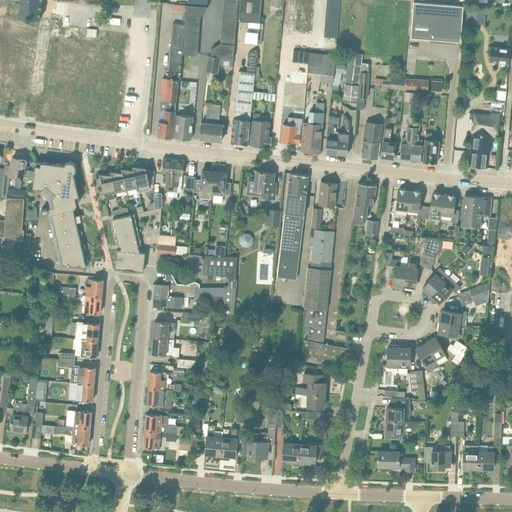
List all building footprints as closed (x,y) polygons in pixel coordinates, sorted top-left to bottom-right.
[(19,0),(19,8),(18,16),(26,17),(26,18),(30,19),(30,18),(40,19),(42,0),(19,0)] [(54,56),(50,88),(126,97),(130,70),(127,69),(136,0),(114,0),(109,38),(111,38),(110,49),(60,43),(59,56),(54,56)] [(239,0),(238,21),(249,22),(248,27),(245,31),(244,42),(257,43),(259,23),(261,0),(239,0)] [(314,27),(315,0),(302,0),(301,26),(314,27)] [(413,1),(411,27),(410,37),(460,41),(463,5),(413,1)] [(184,16),(185,5),(183,24),(173,23),(170,55),(169,55),(165,100),(166,100),(165,110),(164,110),(163,121),(158,121),(157,136),(172,137),(178,80),(180,80),(182,53),(182,45),(183,38),(183,30),(184,23),(184,16)] [(206,7),(185,5),(184,16),(200,17),(206,10),(206,7)] [(237,8),(223,6),(223,14),(237,15),(237,8)] [(486,8),(468,7),(467,23),(485,25),(486,8)] [(237,15),(223,14),(222,21),(236,22),(237,15)] [(199,24),(200,17),(184,16),(184,23),(199,24)] [(236,22),(222,21),(221,28),(235,29),(236,22)] [(5,87),(2,109),(29,113),(33,83),(31,83),(38,27),(13,24),(12,32),(16,32),(9,87),(5,87)] [(235,29),(221,28),(220,35),(235,36),(235,29)] [(235,36),(220,35),(220,43),(234,45),(235,36)] [(491,47),(489,62),(508,64),(510,48),(503,48),(503,40),(500,37),(496,36),(492,38),(492,47),(491,47)] [(198,46),(198,38),(183,38),(182,45),(198,46)] [(234,45),(220,43),(211,49),(210,56),(219,57),(220,57),(232,58),(234,45)] [(197,55),(198,46),(182,45),(182,53),(197,55)] [(238,71),(234,111),(251,112),(257,50),(254,50),(248,53),(246,72),(238,71)] [(293,51),(292,61),(309,63),(310,53),(293,51)] [(334,55),(310,52),(310,53),(309,63),(307,74),(321,75),(320,81),(331,82),(334,55)] [(346,73),(343,100),(357,102),(359,72),(360,62),(362,55),(362,54),(349,52),(349,53),(348,61),(346,73)] [(213,76),(216,77),(219,57),(210,56),(208,55),(206,72),(213,72),(213,76)] [(336,55),(334,55),(333,71),(331,82),(332,82),(331,94),(337,94),(339,83),(341,71),(339,71),(340,65),(335,65),(336,55)] [(232,66),(232,58),(220,57),(219,65),(232,66)] [(357,102),(356,109),(364,109),(364,98),(367,98),(369,72),(359,72),(357,102)] [(390,87),(404,89),(405,79),(391,77),(390,87)] [(428,89),(429,80),(405,78),(405,79),(404,89),(416,91),(416,88),(428,89)] [(442,91),(443,80),(431,80),(431,90),(442,91)] [(415,104),(416,91),(404,89),(402,102),(415,104)] [(206,122),(201,122),(199,138),(211,139),(212,130),(210,130),(211,123),(212,123),(214,104),(214,99),(208,98),(206,122)] [(214,99),(214,104),(212,123),(211,123),(210,130),(212,130),(211,139),(221,140),(223,124),(218,123),(220,105),(214,104),(214,99)] [(314,101),(313,109),(324,111),(325,103),(314,101)] [(301,140),(300,150),(310,151),(314,112),(309,112),(307,123),(303,123),(301,140)] [(314,112),(310,151),(319,152),(320,142),(323,113),(314,112)] [(475,113),(470,157),(469,166),(486,168),(488,153),(490,153),(492,136),(497,137),(500,114),(491,113),(490,115),(475,113)] [(176,138),(191,139),(193,116),(178,114),(176,138)] [(251,134),(248,134),(247,145),(250,145),(267,147),(267,146),(271,147),(272,137),(268,136),(270,122),(259,121),(259,114),(253,114),(251,134)] [(285,114),(284,124),(283,124),(281,141),(294,143),(294,142),(299,143),(300,134),(295,133),(297,116),(285,114)] [(338,132),(337,140),(336,140),(335,147),(337,147),(337,154),(347,155),(350,121),(345,116),(343,115),(343,122),(345,125),(344,133),(338,132)] [(231,118),(230,133),(231,133),(230,143),(247,145),(248,134),(250,120),(234,118),(231,118)] [(365,122),(362,146),(361,156),(378,159),(382,124),(365,122)] [(407,123),(407,127),(405,143),(401,143),(400,159),(410,160),(413,125),(413,123),(407,123)] [(418,124),(413,123),(413,125),(410,160),(420,161),(422,145),(417,144),(419,128),(418,124)] [(335,124),(328,124),(325,153),(337,154),(337,147),(335,147),(336,140),(333,140),(335,124)] [(391,129),(385,128),(381,157),(393,158),(395,143),(389,142),(391,129)] [(426,132),(423,161),(436,163),(439,140),(431,139),(431,133),(426,132)] [(2,190),(2,197),(6,197),(10,176),(17,177),(17,178),(15,187),(20,188),(23,177),(28,178),(33,179),(34,171),(30,170),(24,169),(26,160),(12,157),(10,167),(9,165),(7,165),(5,166),(4,168),(2,190)] [(163,158),(162,173),(163,174),(162,182),(166,183),(166,191),(171,191),(171,186),(173,159),(163,158)] [(184,160),(173,159),(171,186),(174,186),(173,197),(176,197),(177,186),(181,186),(182,175),(183,170),(184,160)] [(32,185),(32,187),(42,188),(46,184),(55,193),(52,197),(54,206),(41,209),(42,213),(47,212),(48,214),(51,213),(62,264),(86,267),(73,208),(74,207),(75,206),(76,205),(76,203),(76,202),(80,201),(73,172),(74,171),(75,170),(75,168),(75,167),(75,165),(74,164),(73,163),(71,162),(70,162),(68,162),(67,162),(65,163),(64,164),(40,162),(35,161),(35,165),(34,171),(33,179),(32,185)] [(146,167),(132,165),(133,169),(134,169),(138,188),(149,186),(149,185),(153,184),(154,170),(146,169),(146,167)] [(133,169),(121,168),(122,172),(127,191),(138,188),(134,169),(133,169)] [(211,194),(214,171),(210,171),(210,169),(204,168),(204,170),(202,170),(201,180),(195,179),(194,191),(200,191),(200,197),(211,199),(212,194),(211,194)] [(218,171),(214,171),(211,194),(212,194),(224,196),(224,194),(230,195),(231,183),(225,182),(226,172),(224,172),(224,170),(218,170),(218,171)] [(122,172),(110,171),(111,174),(115,193),(127,191),(122,172)] [(257,171),(256,179),(248,178),(247,194),(274,197),(275,186),(272,185),(273,173),(257,171)] [(99,173),(99,174),(105,200),(115,198),(114,194),(115,193),(111,174),(99,173)] [(308,175),(290,173),(277,277),(296,279),(308,175)] [(185,175),(184,189),(194,190),(194,187),(195,176),(185,175)] [(337,183),(321,182),(320,190),(321,190),(320,197),(319,197),(318,204),(334,206),(337,183)] [(376,185),(358,182),(353,218),(366,220),(368,207),(373,208),(376,185)] [(396,208),(407,209),(409,191),(405,190),(405,188),(399,188),(399,189),(398,189),(396,208)] [(420,190),(414,189),(413,191),(409,191),(407,209),(418,211),(417,218),(423,218),(425,206),(419,205),(420,192),(419,192),(420,190)] [(440,220),(443,195),(439,194),(440,193),(434,192),(433,194),(432,194),(431,206),(425,206),(423,218),(440,220)] [(454,194),(448,194),(448,195),(443,195),(441,214),(452,215),(451,222),(457,223),(459,214),(459,210),(453,209),(455,196),(454,196),(454,194)] [(162,195),(154,195),(154,202),(154,209),(161,207),(162,207),(162,195)] [(482,197),(469,196),(466,198),(463,198),(461,226),(480,227),(481,214),(490,215),(491,198),(490,198),(482,197)] [(24,198),(6,197),(5,220),(0,219),(0,236),(4,237),(4,238),(23,239),(24,230),(22,230),(24,198)] [(161,211),(161,207),(154,209),(143,211),(137,213),(138,217),(153,214),(153,212),(157,212),(158,214),(156,214),(156,221),(160,221),(161,211)] [(321,208),(313,208),(311,227),(320,228),(321,208)] [(37,220),(37,210),(28,209),(27,219),(37,220)] [(279,210),(267,209),(266,224),(278,225),(279,210)] [(139,251),(131,214),(113,218),(119,246),(120,246),(120,249),(116,249),(114,268),(143,271),(145,252),(139,251)] [(497,218),(489,217),(488,229),(496,230),(497,218)] [(366,234),(376,236),(378,221),(368,220),(366,234)] [(405,228),(390,226),(390,233),(404,234),(405,228)] [(310,236),(309,244),(312,244),(310,268),(311,268),(331,269),(333,246),(333,241),(334,231),(332,231),(314,229),(310,229),(310,236)] [(251,245),(252,234),(240,233),(240,245),(251,245)] [(433,239),(429,255),(428,255),(425,267),(431,269),(435,253),(438,254),(443,240),(433,239)] [(472,248),(466,243),(460,249),(466,254),(472,248)] [(175,245),(158,244),(158,252),(172,254),(174,254),(175,245)] [(392,252),(386,251),(384,265),(395,266),(394,270),(392,270),(391,277),(393,277),(392,284),(394,284),(394,286),(402,287),(402,286),(403,286),(406,267),(407,257),(404,257),(401,258),(401,260),(392,259),(392,252)] [(419,265),(425,267),(428,255),(422,253),(419,265)] [(204,255),(203,274),(228,276),(228,280),(235,281),(237,257),(229,256),(225,256),(214,256),(206,255),(204,255)] [(480,257),(479,274),(487,274),(488,257),(480,257)] [(406,267),(403,286),(405,286),(404,288),(412,289),(413,287),(415,287),(417,269),(416,268),(417,260),(407,259),(406,267)] [(308,267),(299,359),(332,366),(344,368),(348,332),(338,331),(335,331),(333,346),(323,343),(327,308),(331,269),(311,268),(310,268),(308,267)] [(430,294),(431,295),(448,277),(438,268),(433,272),(435,274),(422,287),(424,289),(423,290),(428,296),(430,294)] [(448,277),(431,295),(431,296),(430,297),(436,303),(438,302),(439,303),(452,289),(455,292),(460,288),(448,277)] [(87,278),(85,295),(101,296),(103,279),(93,278),(87,278)] [(194,296),(194,297),(201,297),(217,296),(224,296),(223,313),(233,314),(235,287),(235,281),(228,280),(228,287),(216,287),(201,287),(199,287),(195,287),(194,296)] [(154,283),(154,293),(182,295),(194,296),(195,287),(199,287),(199,284),(195,281),(189,283),(189,285),(168,283),(168,284),(164,284),(163,284),(154,283)] [(482,286),(470,290),(469,289),(457,294),(459,300),(471,295),(484,291),(482,286)] [(280,288),(280,298),(287,298),(287,295),(289,295),(288,288),(280,288)] [(154,293),(153,304),(163,304),(167,305),(181,306),(181,301),(182,295),(154,293)] [(101,296),(85,295),(84,312),(100,313),(101,296)] [(474,301),(471,295),(459,300),(462,306),(474,301)] [(460,313),(442,310),(441,312),(440,312),(438,320),(440,320),(440,321),(459,324),(465,324),(467,311),(461,310),(460,313)] [(200,312),(182,311),(181,320),(199,321),(200,312)] [(44,314),(43,334),(51,335),(53,315),(44,314)] [(99,323),(83,322),(76,321),(74,338),(81,339),(97,340),(99,323)] [(154,321),(153,337),(173,338),(174,330),(175,323),(154,321)] [(459,324),(440,321),(440,322),(438,322),(437,330),(438,330),(438,332),(463,336),(465,325),(459,324)] [(427,342),(425,343),(435,359),(445,353),(435,337),(433,338),(433,336),(426,340),(427,342)] [(173,338),(153,337),(151,353),(172,355),(178,356),(178,347),(173,347),(172,347),(173,338)] [(97,340),(81,339),(80,356),(96,357),(97,340)] [(456,340),(453,345),(450,343),(464,353),(463,352),(467,347),(456,340)] [(416,346),(417,347),(416,348),(425,365),(435,359),(425,343),(424,343),(423,342),(416,346)] [(464,353),(450,343),(447,349),(455,355),(452,360),(458,364),(461,360),(464,353)] [(387,365),(398,366),(399,347),(397,347),(397,345),(389,345),(389,347),(387,347),(387,365)] [(409,366),(410,347),(408,347),(408,346),(400,345),(400,347),(399,347),(398,366),(398,373),(407,373),(407,366),(409,366)] [(75,353),(59,352),(59,359),(75,360),(75,353)] [(75,360),(59,359),(58,366),(74,367),(75,360)] [(178,359),(177,366),(195,368),(196,360),(178,359)] [(95,367),(79,366),(77,382),(93,384),(95,367)] [(418,390),(416,371),(416,370),(409,371),(411,391),(418,390)] [(416,371),(418,390),(419,400),(425,400),(422,370),(416,371)] [(166,372),(150,371),(148,387),(164,389),(166,372)] [(304,373),(303,381),(308,381),(308,387),(295,386),(294,393),(324,395),(325,389),(327,389),(327,382),(325,382),(324,382),(325,374),(304,373)] [(7,407),(6,414),(12,415),(11,419),(10,429),(26,431),(27,421),(28,416),(34,417),(35,401),(37,380),(37,378),(35,377),(30,377),(28,404),(14,402),(13,408),(7,407)] [(37,380),(35,401),(45,402),(47,380),(37,380)] [(92,401),(93,384),(77,382),(70,382),(68,399),(92,401)] [(148,387),(147,404),(157,405),(162,406),(162,407),(170,408),(172,390),(164,389),(148,387)] [(3,388),(1,402),(8,402),(9,389),(3,388)] [(324,395),(294,393),(294,394),(301,394),(301,406),(323,408),(324,395)] [(410,398),(404,397),(397,397),(391,396),(391,397),(392,397),(391,407),(387,407),(386,420),(412,421),(412,420),(409,420),(409,415),(411,415),(411,408),(409,408),(409,398),(410,398)] [(210,402),(203,401),(202,419),(209,420),(210,402)] [(238,422),(245,423),(247,402),(240,401),(238,422)] [(68,410),(66,426),(90,428),(91,411),(75,409),(75,410),(68,410)] [(330,420),(331,413),(302,410),(302,417),(330,420)] [(146,413),(145,431),(176,433),(177,425),(167,424),(168,415),(146,413)] [(412,421),(386,420),(386,425),(384,425),(384,432),(386,432),(386,433),(389,433),(389,439),(402,439),(403,427),(412,427),(412,421)] [(33,422),(31,437),(40,438),(42,424),(33,422)] [(478,451),(478,468),(493,468),(493,452),(500,452),(501,422),(494,422),(493,445),(479,445),(478,451)] [(57,426),(57,432),(73,433),(72,443),(88,445),(90,428),(66,426),(64,425),(57,425),(57,426)] [(208,425),(207,430),(207,436),(206,436),(206,443),(205,453),(220,454),(221,437),(222,431),(214,430),(214,426),(208,425)] [(230,437),(221,437),(220,454),(235,455),(236,445),(236,438),(237,428),(231,427),(230,437)] [(145,431),(143,447),(159,449),(160,436),(166,436),(166,440),(176,441),(176,433),(145,431)] [(179,448),(195,450),(197,438),(181,436),(179,448)] [(243,454),(248,455),(248,457),(261,458),(261,456),(267,457),(268,442),(268,436),(261,436),(261,441),(250,440),(247,439),(247,440),(244,440),(243,454)] [(502,444),(508,444),(507,461),(511,461),(511,436),(502,436),(502,444)] [(283,448),(282,458),(287,459),(287,460),(298,461),(299,444),(283,443),(283,448)] [(299,444),(298,461),(310,462),(310,460),(315,461),(315,457),(318,457),(323,457),(324,444),(319,443),(309,443),(309,445),(306,444),(299,444)] [(463,450),(463,458),(463,468),(478,468),(478,451),(470,451),(470,444),(464,444),(464,450),(463,450)] [(442,445),(442,447),(425,446),(424,461),(431,461),(431,467),(444,467),(444,465),(449,465),(450,446),(442,445)] [(413,471),(414,461),(414,458),(399,458),(399,452),(378,451),(377,465),(406,466),(405,470),(413,471)]
